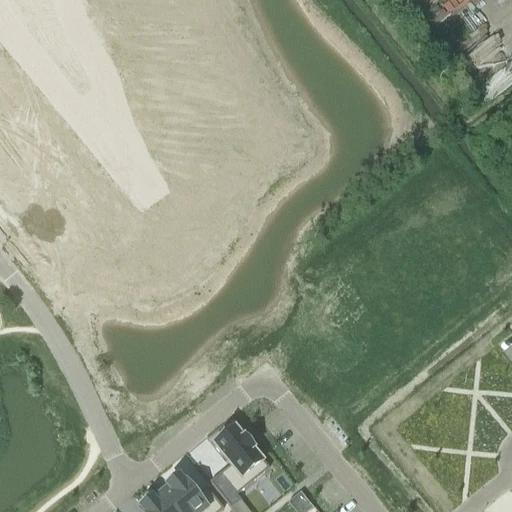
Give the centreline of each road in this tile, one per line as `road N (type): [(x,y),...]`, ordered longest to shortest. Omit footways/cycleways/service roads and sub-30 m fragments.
road 1 (residential): [(125,490),(265,380),(375,511)]
road 2 (residential): [(125,490),(58,344),(0,266)]
road 3 (unknown): [(233,405),(124,350),(50,333)]
road 4 (unknown): [(50,333),(211,235)]
road 5 (residential): [(96,130),(0,12)]
road 6 (residential): [(62,0),(101,86),(96,130)]
